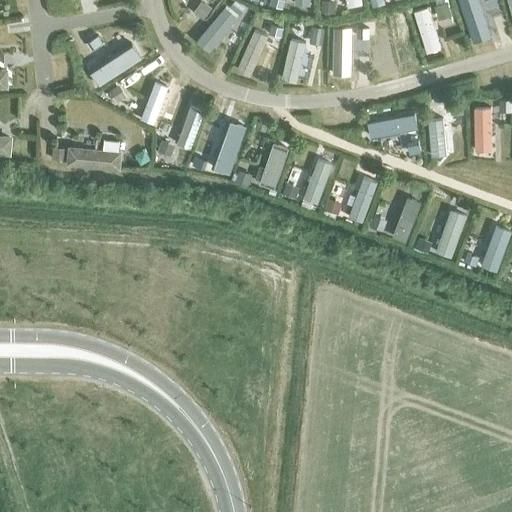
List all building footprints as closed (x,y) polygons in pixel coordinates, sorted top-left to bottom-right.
[(483,33),(471,0),(469,0),(460,3),(472,36),(483,33)] [(414,11),(427,52),(440,47),(427,6),(414,11)] [(214,17),(194,42),(204,49),(215,34),(219,38),(223,33),(219,29),(223,24),(214,17)] [(374,31),(382,65),(393,63),(385,28),(374,31)] [(247,72),(262,40),(251,35),(237,67),(247,72)] [(345,75),(345,40),(332,40),(332,75),(345,75)] [(297,77),(304,45),(292,42),(285,74),(297,77)] [(112,79),(148,55),(140,43),(117,58),(114,53),(103,60),(106,66),(104,67),(112,79)] [(154,123),(166,90),(153,85),(140,118),(154,123)] [(189,148),(204,111),(193,106),(183,132),(177,129),(173,141),(179,143),(179,144),(189,148)] [(367,131),(418,121),(415,108),(365,117),(367,131)] [(474,113),(475,149),(487,148),(486,128),(493,128),(493,118),(486,118),(486,113),(474,113)] [(429,119),(433,155),(444,154),(441,118),(429,119)] [(230,163),(243,130),(233,126),(226,143),(221,141),(217,150),(222,152),(220,159),(230,163)] [(0,153),(9,154),(11,135),(0,134),(0,153)] [(274,188),(288,147),(273,142),(264,167),(259,165),(255,177),(260,179),(259,183),(274,188)] [(67,165),(120,169),(122,150),(68,145),(67,165)] [(321,193),(332,164),(320,160),(314,177),(308,175),(303,187),(311,189),(310,193),(318,196),(319,193),(321,193)] [(362,220),(377,180),(366,176),(356,201),(351,199),(346,211),(352,213),(351,216),(362,220)] [(405,241),(420,201),(407,196),(392,237),(405,241)] [(453,250),(465,215),(455,211),(449,227),(443,225),(439,236),(445,238),(442,246),(453,250)] [(499,263),(511,231),(499,227),(493,245),(487,243),(482,256),(488,258),(487,259),(499,263)]
